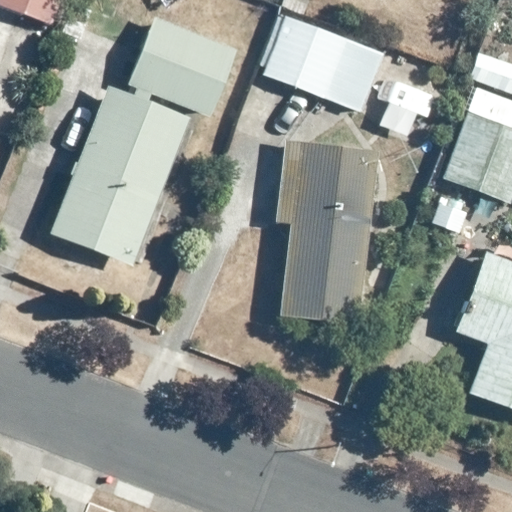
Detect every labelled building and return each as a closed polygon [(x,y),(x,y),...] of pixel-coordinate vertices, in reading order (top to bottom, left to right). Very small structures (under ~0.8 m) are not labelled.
[(56,0),(0,0),(0,10),(47,27),(56,0)] [(378,54),(278,18),(257,77),(357,113),(378,54)] [(233,52),(148,20),(123,88),(207,120),(233,52)] [(184,124),(103,93),(47,239),(128,271),(184,124)] [(511,188),(511,125),(470,109),(442,181),(505,206),(511,188)] [(372,157),(293,149),(276,322),(354,330),(372,157)] [(511,261),(490,253),(458,335),(484,345),(464,397),(511,415),(511,261)]
